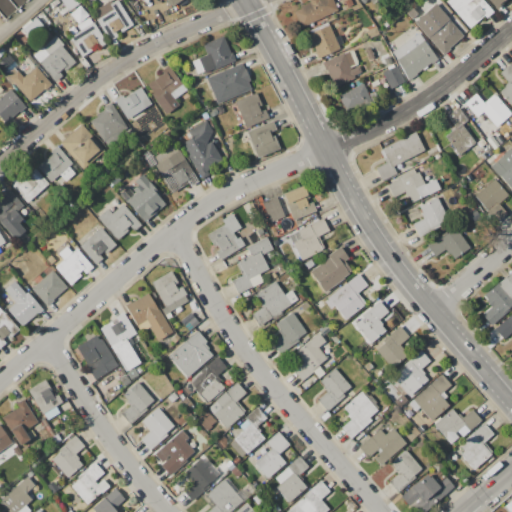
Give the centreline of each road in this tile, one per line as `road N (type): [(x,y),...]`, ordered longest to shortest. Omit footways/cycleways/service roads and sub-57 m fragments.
road 1 (residential): [(0,380),(198,212),(418,105),(511,29)]
road 2 (secondary): [(244,0),(373,232),(511,400)]
road 3 (residential): [(176,229),(254,362),(381,511)]
road 4 (residential): [(0,163),(124,62),(256,0)]
road 5 (residential): [(48,339),(168,511)]
